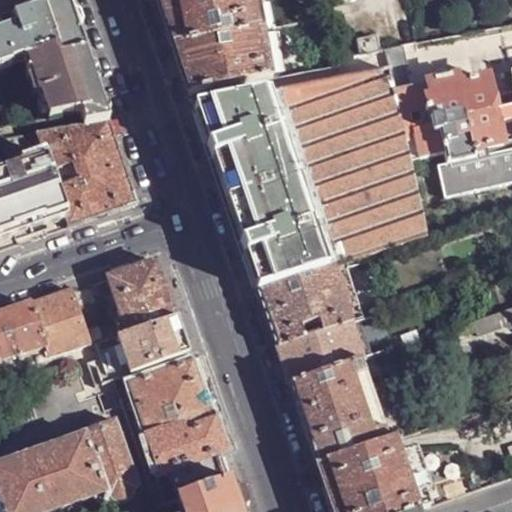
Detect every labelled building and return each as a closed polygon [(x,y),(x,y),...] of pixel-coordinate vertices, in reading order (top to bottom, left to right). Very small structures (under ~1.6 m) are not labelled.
[(67,5),(65,0),(0,0),(0,26),(6,24),(67,5)] [(157,0),(167,30),(174,49),(260,32),(253,0),(157,0)] [(0,71),(19,66),(19,64),(54,53),(57,63),(83,55),(76,32),(67,5),(6,24),(9,34),(0,36),(0,71)] [(183,76),(190,95),(273,80),(263,32),(260,32),(174,49),(183,76)] [(358,44),(361,56),(381,52),(378,39),(358,44)] [(79,116),(82,127),(107,123),(96,92),(83,55),(57,63),(54,53),(19,64),(19,66),(20,67),(21,68),(24,75),(21,76),(22,79),(28,78),(35,100),(37,100),(38,101),(45,123),(79,116)] [(336,268),(427,239),(411,166),(395,92),(390,72),(265,96),(326,271),(336,268)] [(446,158),(448,168),(440,170),(448,203),(511,188),(511,95),(492,100),(488,79),(459,85),(458,78),(395,92),(411,166),(446,158)] [(243,248),(258,292),(326,271),(265,96),(195,109),(217,173),(243,248)] [(25,105),(32,125),(45,123),(38,101),(25,105)] [(120,160),(107,123),(82,127),(35,135),(42,156),(64,222),(68,230),(136,207),(120,160)] [(0,243),(15,238),(15,236),(41,227),(42,229),(64,222),(42,156),(18,163),(20,169),(6,174),(0,176),(0,243)] [(156,263),(107,280),(123,329),(126,335),(176,319),(163,284),(156,263)] [(271,329),(278,349),(352,323),(336,268),(326,271),(258,292),(271,329)] [(31,306),(46,346),(86,333),(72,292),(31,306)] [(0,317),(0,360),(46,346),(31,306),(0,317)] [(511,310),(471,324),(474,337),(511,323),(511,310)] [(190,357),(176,319),(126,335),(95,345),(100,360),(86,364),(97,399),(116,393),(113,384),(190,357)] [(287,375),(291,387),(359,363),(363,362),(352,323),(278,349),(287,375)] [(454,330),(459,342),(474,337),(471,324),(454,330)] [(100,329),(86,333),(90,346),(95,345),(126,335),(123,329),(119,331),(118,327),(102,332),(100,329)] [(46,346),(50,359),(90,346),(86,333),(46,346)] [(0,374),(50,359),(46,346),(0,360),(0,374)] [(308,437),(318,467),(374,447),(366,421),(378,418),(359,363),(291,387),(308,437)] [(210,418),(192,366),(130,388),(160,476),(176,470),(223,454),(210,418)] [(366,421),(374,447),(386,444),(378,418),(366,421)] [(115,505),(122,507),(129,504),(133,499),(134,491),(139,490),(115,422),(81,435),(81,437),(103,497),(104,502),(109,500),(110,501),(115,505)] [(0,466),(0,504),(2,511),(59,511),(103,497),(81,437),(0,466)] [(333,510),(333,511),(419,511),(427,509),(423,495),(429,494),(414,450),(398,455),(393,441),(386,444),(374,447),(318,467),(333,510)] [(223,454),(176,470),(180,479),(189,476),(196,496),(233,483),(223,454)] [(180,511),(242,511),(240,506),(233,483),(196,496),(177,502),(180,511)] [(151,493),(155,505),(163,502),(159,491),(151,493)]
